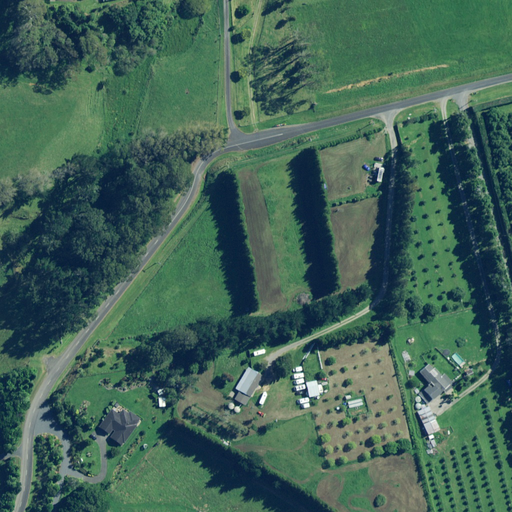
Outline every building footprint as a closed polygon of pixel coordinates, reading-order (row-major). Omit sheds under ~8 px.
[(443,376),(431,362),(420,371),(430,383),(418,393),(427,403),(443,389),(445,391),(454,384),(446,374),(443,376)] [(263,377),(248,368),(235,389),(240,391),(235,400),(245,406),(263,377)] [(440,428),(429,405),(418,410),(429,433),(440,428)] [(242,411),(237,406),(232,410),(237,415),(242,411)] [(411,407),(404,409),(410,440),(418,439),(411,407)]
